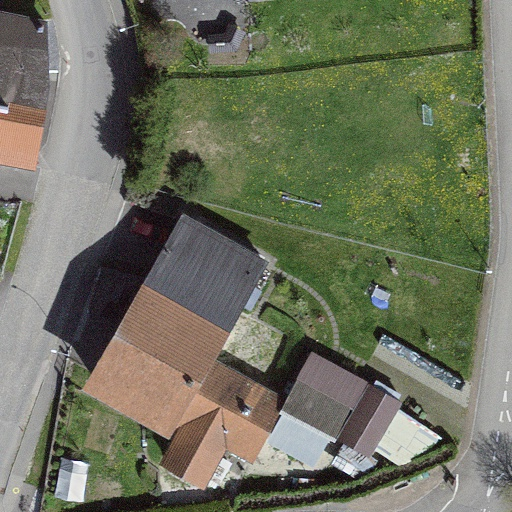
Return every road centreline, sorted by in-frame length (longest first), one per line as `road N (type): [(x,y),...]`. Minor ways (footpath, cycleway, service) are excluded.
road 1 (residential): [(79,0),(91,102),(0,417)]
road 2 (residential): [(511,342),(493,471)]
